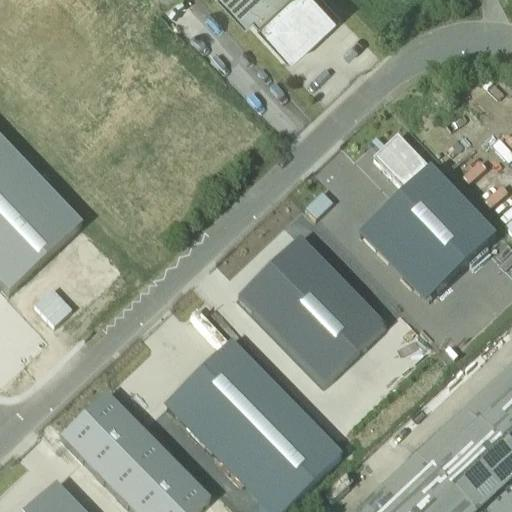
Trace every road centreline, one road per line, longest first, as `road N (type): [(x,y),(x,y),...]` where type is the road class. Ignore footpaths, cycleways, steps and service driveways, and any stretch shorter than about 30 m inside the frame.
road 1 (residential): [(0,439),(312,151)]
road 2 (residential): [(511,47),(460,43),(420,56),(312,151)]
